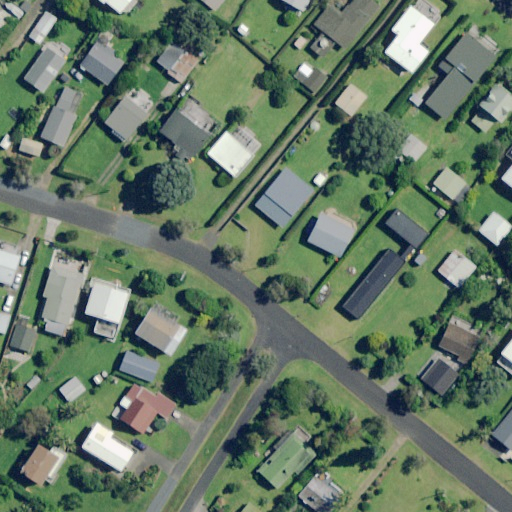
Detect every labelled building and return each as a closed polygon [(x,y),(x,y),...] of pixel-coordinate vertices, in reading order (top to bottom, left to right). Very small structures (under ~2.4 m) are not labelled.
[(95,0),(102,5),(105,3),(119,14),(130,0),(95,0)] [(225,0),(198,0),(214,13),(225,0)] [(309,0),(280,0),(288,4),(284,10),(298,18),(309,0)] [(326,5),(310,24),(320,32),(309,45),(324,58),(336,45),(344,51),(379,8),(369,0),(350,0),(338,15),(326,5)] [(433,26),(409,7),(391,31),(397,36),(384,53),(411,74),(428,53),(418,45),(433,26)] [(56,20),(46,13),(30,38),(40,45),(56,20)] [(425,107),(444,123),(495,59),(465,36),(437,70),(448,78),(425,107)] [(125,60),(98,42),(81,66),(108,85),(125,60)] [(169,71),(183,53),(170,43),(156,61),(169,71)] [(66,61),(46,47),(23,80),(43,94),(66,61)] [(196,64),(184,55),(169,74),(181,83),(196,64)] [(314,94),(328,77),(314,66),(311,70),(302,63),(292,76),(314,94)] [(367,98),(350,85),(335,104),(351,117),(367,98)] [(511,113),(511,102),(494,88),(477,109),(480,112),(470,123),(484,135),(493,123),(500,128),(511,113)] [(39,141),(62,151),(76,120),(72,119),(81,98),(64,90),(55,110),(53,109),(39,141)] [(124,100),(104,127),(126,144),(147,117),(124,100)] [(219,125),(188,100),(161,133),(176,146),(172,151),(188,163),(219,125)] [(263,145),(242,127),(232,138),(225,132),(207,155),(235,178),(263,145)] [(427,148),(410,135),(398,148),(415,162),(427,148)] [(42,145),(22,139),(18,151),(38,157),(42,145)] [(511,147),(511,158),(501,172),(511,180),(511,141),(509,145),(511,147)] [(313,191),(284,167),(254,205),(283,228),(313,191)] [(445,171),(433,187),(453,202),(465,187),(445,171)] [(428,235),(399,213),(388,226),(416,249),(428,235)] [(511,228),(493,213),(478,231),(497,247),(511,228)] [(353,232),(321,215),(307,241),(339,258),(353,232)] [(0,280),(10,283),(19,252),(0,246),(0,280)] [(405,263),(390,250),(344,307),(359,320),(405,263)] [(476,268),(454,251),(437,272),(459,289),(476,268)] [(44,326),(61,332),(65,320),(68,321),(74,299),(76,300),(84,271),(53,262),(44,293),(47,294),(41,313),(47,314),(44,326)] [(94,275),(84,306),(99,310),(94,327),(115,334),(131,287),(94,275)] [(150,300),(133,327),(169,350),(186,323),(150,300)] [(10,316),(0,313),(0,332),(5,334),(10,316)] [(17,320),(10,343),(28,349),(36,326),(17,320)] [(450,326),(438,350),(468,365),(480,341),(450,326)] [(511,333),(501,348),(511,356),(511,333)] [(126,347),(119,367),(152,380),(159,360),(126,347)] [(460,373),(443,360),(434,372),(450,385),(460,373)] [(85,387),(74,374),(58,388),(69,400),(85,387)] [(125,406),(117,417),(142,433),(157,411),(165,416),(174,401),(159,391),(156,394),(133,379),(118,401),(125,406)] [(511,404),(490,432),(511,449),(511,404)] [(96,418),(81,443),(121,468),(134,447),(110,433),(113,428),(96,418)] [(311,438),(299,427),(294,433),(306,444),(311,438)] [(316,455),(293,433),(269,458),(271,459),(258,472),(277,490),(294,473),(296,476),(316,455)] [(37,437),(18,466),(40,480),(59,450),(37,437)] [(329,511),(345,495),(320,473),(298,496),(313,510),(311,511),(329,511)] [(260,511),(249,503),(241,511),(260,511)]
